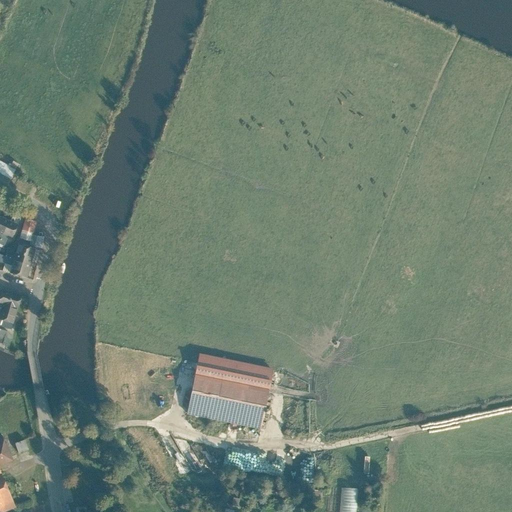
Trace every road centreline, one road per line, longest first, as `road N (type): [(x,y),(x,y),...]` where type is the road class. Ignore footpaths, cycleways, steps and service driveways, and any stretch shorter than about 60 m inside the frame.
road 1 (residential): [(59,504),(32,350),(39,289)]
road 2 (track): [(297,449),(511,409)]
road 3 (residential): [(39,289),(52,240),(48,216),(0,186)]
